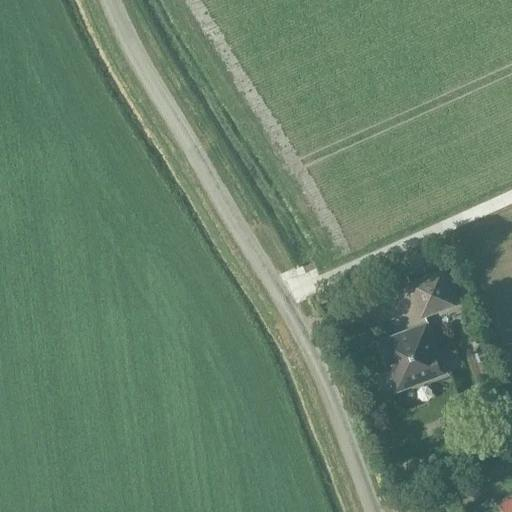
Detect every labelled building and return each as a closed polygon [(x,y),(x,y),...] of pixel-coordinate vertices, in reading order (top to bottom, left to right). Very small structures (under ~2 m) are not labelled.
[(419,253),(399,261),(405,275),(424,268),(419,253)] [(422,314),(455,302),(444,272),(411,284),(422,314)] [(396,293),(392,280),(377,286),(381,298),(396,293)] [(427,324),(376,342),(395,394),(447,375),(427,324)] [(511,511),(511,498),(499,504),(502,511),(511,511)]
